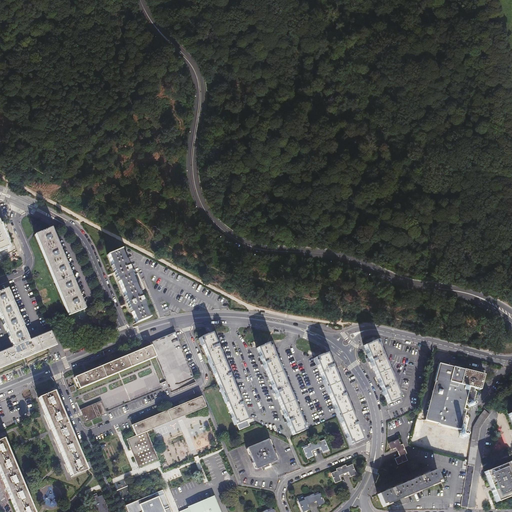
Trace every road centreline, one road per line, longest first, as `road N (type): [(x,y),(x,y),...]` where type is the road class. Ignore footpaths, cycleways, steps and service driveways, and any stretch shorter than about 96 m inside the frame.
road 1 (secondary): [(140,0),(197,74),(192,177),(212,222),(255,248),(347,258),(498,306)]
road 2 (track): [(0,177),(252,309),(342,326)]
road 3 (residential): [(182,320),(202,383),(88,433),(53,367)]
road 4 (track): [(480,0),(511,183)]
road 5 (residential): [(19,201),(84,242),(125,338)]
road 6 (residential): [(182,320),(272,322),(332,344)]
road 7 (residential): [(511,362),(377,330)]
road 8 (unclassified): [(377,443),(291,477),(279,493),(284,511)]
